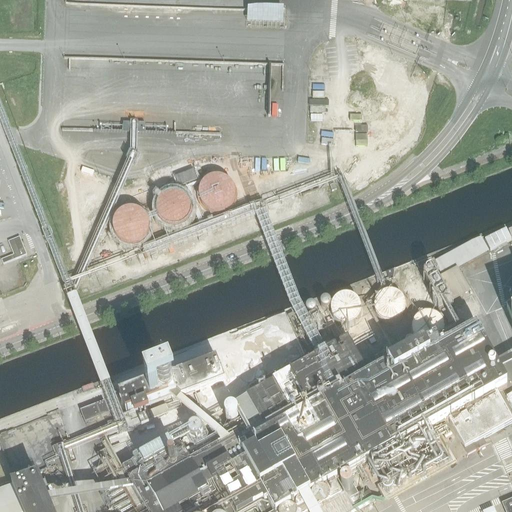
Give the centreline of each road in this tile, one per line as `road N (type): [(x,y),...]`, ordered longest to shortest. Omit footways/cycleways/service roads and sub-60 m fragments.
road 1 (secondary): [(0,349),(366,206)]
road 2 (secondary): [(480,74),(451,124),(366,206)]
road 3 (secondary): [(366,206),(425,170),(486,90)]
